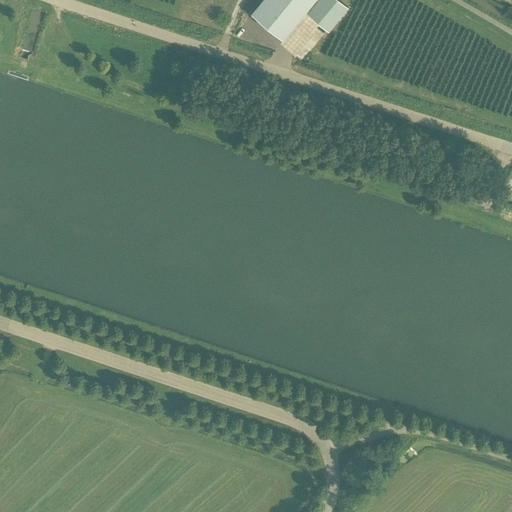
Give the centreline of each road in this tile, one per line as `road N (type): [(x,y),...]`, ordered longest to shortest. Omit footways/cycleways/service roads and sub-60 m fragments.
road 1 (track): [(59,1),(64,42),(130,87),(486,208)]
road 2 (unclassified): [(511,149),(55,0)]
road 3 (tertiary): [(328,511),(331,467),(309,428),(0,322)]
road 4 (track): [(511,460),(406,429),(325,449)]
